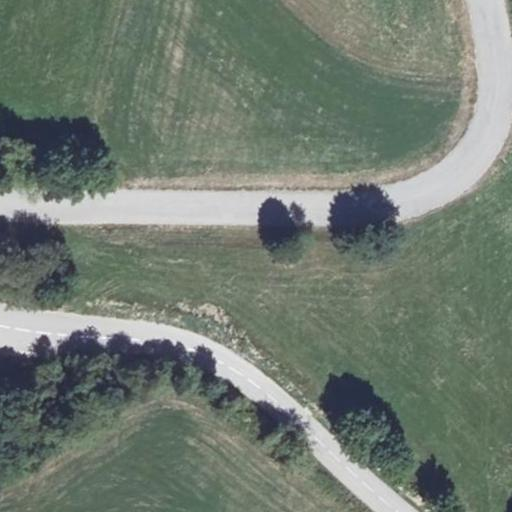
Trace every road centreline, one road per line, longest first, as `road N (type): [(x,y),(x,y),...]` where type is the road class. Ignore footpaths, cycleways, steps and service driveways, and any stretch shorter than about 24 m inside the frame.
road 1 (unclassified): [(0,205),(248,211),(405,203),(447,184),(473,158),(493,116),(495,54),(483,0)]
road 2 (unclassified): [(0,326),(154,341),(235,369),(393,511)]
